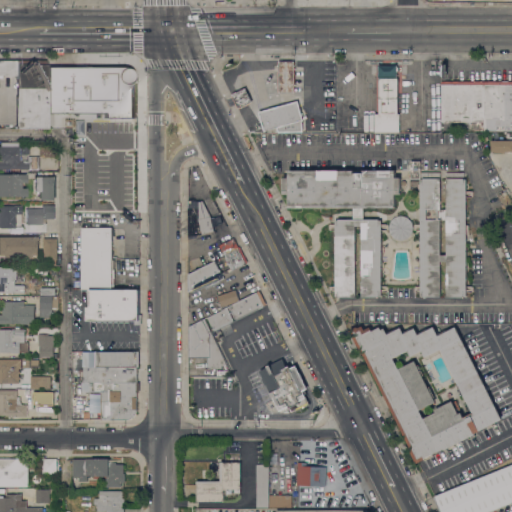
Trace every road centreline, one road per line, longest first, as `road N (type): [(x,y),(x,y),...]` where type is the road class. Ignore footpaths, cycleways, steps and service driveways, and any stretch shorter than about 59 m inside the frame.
road 1 (primary): [(244,185),(404,511)]
road 2 (secondary): [(163,439),(160,213)]
road 3 (residential): [(364,432),(163,437)]
road 4 (residential): [(163,439),(0,439)]
road 5 (secondary): [(159,66),(160,213)]
road 6 (secondary): [(310,28),(167,28)]
road 7 (secondary): [(167,28),(39,28)]
road 8 (primary): [(167,28),(221,139)]
